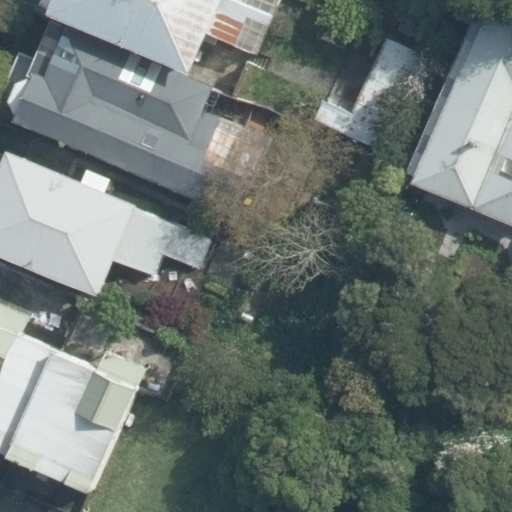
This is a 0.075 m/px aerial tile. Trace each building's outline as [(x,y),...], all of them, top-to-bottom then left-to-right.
[(60,0),(56,11),(197,73),(214,35),(260,55),(284,0),(60,0)] [(414,183),(511,224),(511,8),(492,0),(482,0),(409,173),(417,176),(414,183)] [(19,121),(241,216),(276,136),(209,107),(218,86),(62,19),(44,62),(26,65),(12,97),(21,116),(19,121)] [(314,119),(377,149),(422,54),(388,38),(353,112),(324,99),(314,119)] [(0,250),(103,295),(119,260),(156,276),(166,254),(202,269),(215,240),(143,209),(145,204),(18,149),(5,180),(0,177),(0,250)] [(0,447),(15,454),(62,349),(28,334),(36,315),(0,298),(0,447)] [(101,367),(62,349),(15,454),(94,490),(149,367),(109,349),(101,367)]
